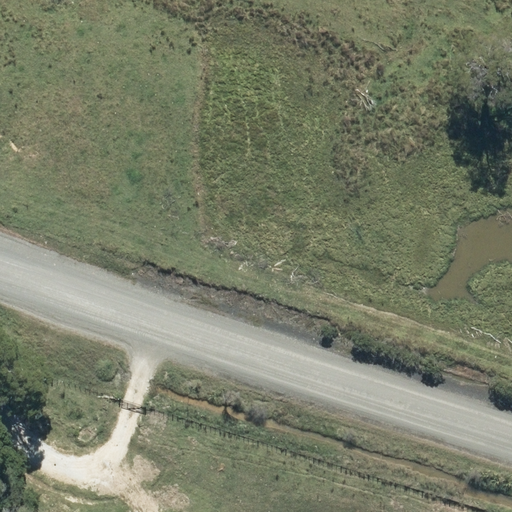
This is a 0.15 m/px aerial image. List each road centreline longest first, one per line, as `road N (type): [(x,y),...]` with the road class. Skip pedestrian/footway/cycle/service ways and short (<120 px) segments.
road 1 (tertiary): [(0,274),(314,363),(511,432)]
road 2 (track): [(141,314),(128,397),(95,455),(56,461),(0,424)]
